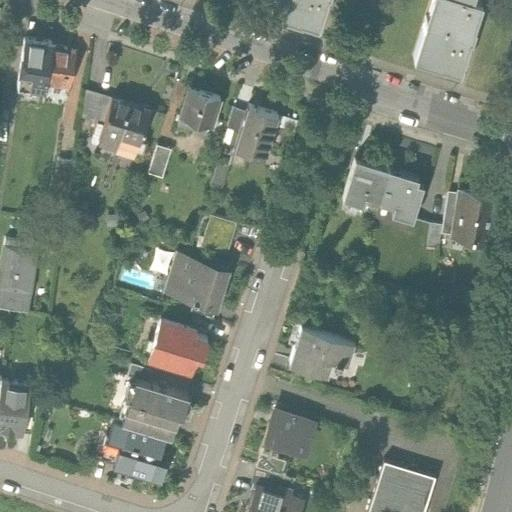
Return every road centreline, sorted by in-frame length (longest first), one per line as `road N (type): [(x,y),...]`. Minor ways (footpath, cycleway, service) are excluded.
road 1 (residential): [(107,0),(511,134)]
road 2 (residential): [(193,511),(277,250)]
road 3 (residential): [(0,472),(123,511)]
